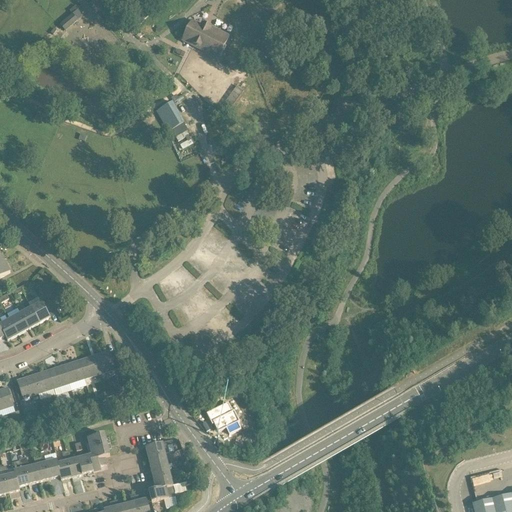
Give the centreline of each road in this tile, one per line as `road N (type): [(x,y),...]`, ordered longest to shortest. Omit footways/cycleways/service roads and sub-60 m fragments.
road 1 (secondary): [(237,498),(511,341)]
road 2 (residential): [(27,511),(113,492),(126,458),(123,434),(177,420)]
road 3 (track): [(146,46),(190,100),(213,185)]
road 4 (residential): [(105,310),(0,216)]
road 5 (residential): [(177,420),(105,310)]
road 6 (residential): [(0,369),(105,310)]
